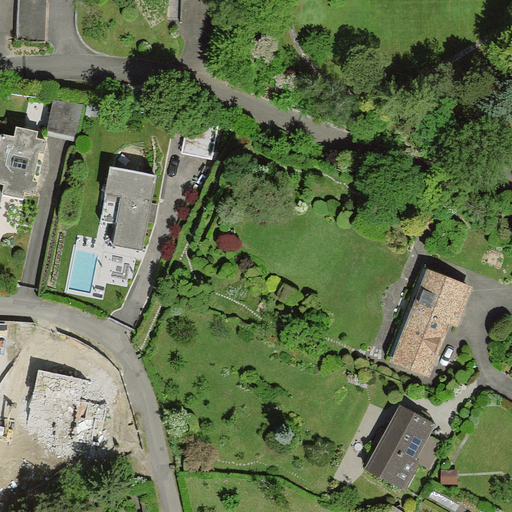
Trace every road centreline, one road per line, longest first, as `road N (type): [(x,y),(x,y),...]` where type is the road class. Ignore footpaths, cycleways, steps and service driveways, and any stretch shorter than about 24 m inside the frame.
road 1 (residential): [(511,171),(470,179),(426,172),(147,73),(96,66),(0,71)]
road 2 (residential): [(173,511),(141,383),(126,354),(74,318),(0,305)]
